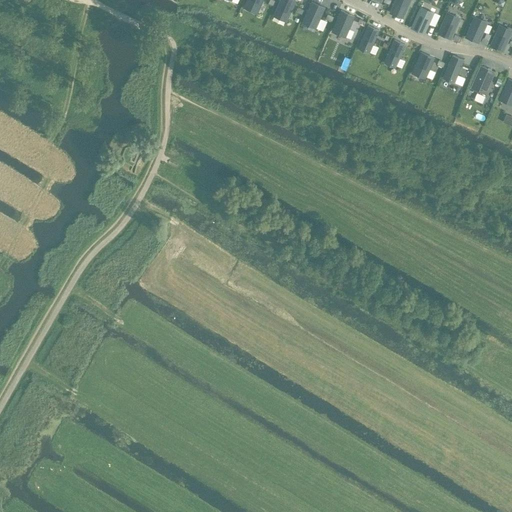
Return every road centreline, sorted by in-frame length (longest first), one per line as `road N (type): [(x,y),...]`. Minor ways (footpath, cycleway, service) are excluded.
road 1 (track): [(511,394),(153,172)]
road 2 (unknown): [(162,34),(161,122),(150,165),(118,219),(75,265),(0,396)]
road 3 (track): [(511,262),(167,90)]
road 4 (unknown): [(167,107),(511,278)]
road 5 (track): [(90,0),(69,98),(49,144)]
